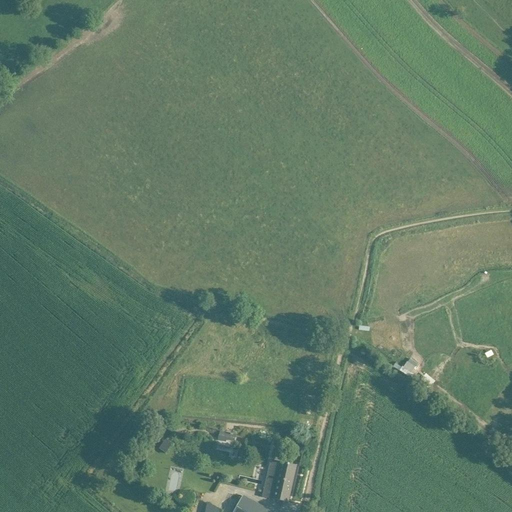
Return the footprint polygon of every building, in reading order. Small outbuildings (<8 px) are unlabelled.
[(236,435),(220,432),(218,440),(226,442),(226,440),(234,442),(236,435)] [(161,451),(168,442),(161,437),(154,446),(161,451)] [(288,503),(296,466),(281,462),(278,474),(268,472),(262,497),(288,503)] [(171,494),(175,471),(166,469),(161,492),(171,494)] [(233,511),(269,511),(242,496),(233,511)]
